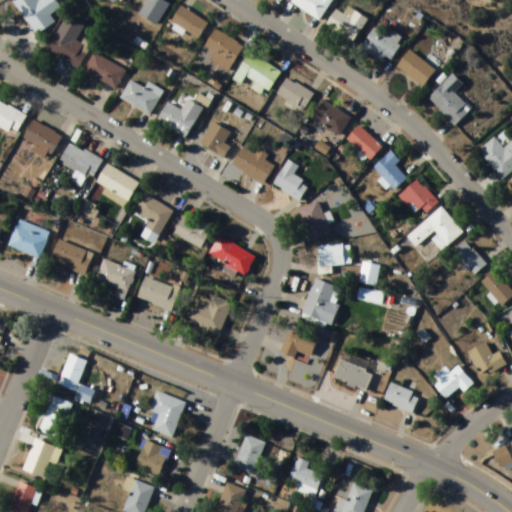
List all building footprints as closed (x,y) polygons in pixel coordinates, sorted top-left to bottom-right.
[(49,15),(60,8),(54,0),(14,0),(13,1),(35,35),(54,23),(49,15)] [(139,15),(156,26),(172,1),(171,0),(141,0),(146,3),(139,15)] [(292,0),(290,4),(320,22),(332,0),(292,0)] [(207,24),(181,6),(170,22),(197,40),(207,24)] [(342,14),(337,10),(326,26),(352,44),(368,20),(348,6),(342,14)] [(75,41),(84,27),(67,17),(47,49),(77,68),(89,50),(75,41)] [(387,30),(384,35),(373,28),(361,49),(388,65),(403,39),(387,30)] [(243,47),(216,29),(204,47),(213,53),(208,60),(227,72),(243,47)] [(423,88),(441,63),(429,54),(424,61),(408,50),(396,68),(423,88)] [(281,73),(249,52),(232,78),(241,84),(246,78),(268,92),(281,73)] [(115,90),(126,72),(94,53),(84,72),(115,90)] [(455,127),(471,111),(454,94),(463,85),(453,75),(428,99),(455,127)] [(313,93),(285,80),(277,96),(305,110),(313,93)] [(150,116),(161,97),(130,81),(120,100),(150,116)] [(203,109),(188,100),(181,111),(168,104),(157,122),(185,139),(203,109)] [(27,117),(0,101),(0,128),(14,137),(27,117)] [(350,119),(322,101),(310,118),(339,137),(350,119)] [(223,160),(231,148),(225,144),(231,134),(213,122),(199,144),(223,160)] [(21,147),(52,157),(60,133),(29,123),(21,147)] [(346,139),(369,162),(382,149),(360,126),(346,139)] [(511,173),(511,141),(504,149),(494,138),(477,153),(503,181),(511,173)] [(91,180),(102,162),(71,143),(59,163),(76,173),(71,181),(81,186),(87,177),(91,180)] [(275,167),(266,161),(268,158),(258,150),(255,155),(244,147),(232,164),(262,186),(275,167)] [(395,167),(400,162),(390,152),(373,169),(395,191),(407,179),(395,167)] [(293,177),(299,168),(288,161),(272,185),(299,202),(309,187),(293,177)] [(128,203),(140,184),(108,165),(96,183),(128,203)] [(410,209),(414,204),(425,215),(438,203),(416,181),(398,198),(410,209)] [(149,220),(144,229),(159,238),(174,211),(144,195),(135,213),(149,220)] [(329,235),(320,203),(300,208),(309,241),(329,235)] [(441,252),(463,234),(442,208),(407,237),(416,248),(429,237),(441,252)] [(198,226),(184,219),(174,236),(201,250),(213,228),(200,222),(198,226)] [(50,233),(18,220),(8,247),(40,259),(50,233)] [(256,259),(221,237),(210,254),(245,277),(256,259)] [(87,275),(93,252),(57,242),(50,264),(87,275)] [(474,278),(487,264),(465,242),(451,255),(474,278)] [(344,246),(318,246),(318,267),(344,267),(344,246)] [(125,302),(136,273),(104,260),(96,281),(116,288),(112,297),(125,302)] [(361,284),(377,286),(379,266),(363,264),(361,284)] [(511,299),(511,295),(500,271),(483,280),(496,307),(511,299)] [(180,291),(145,277),(137,299),(171,313),(180,291)] [(301,316),(329,327),(343,291),(315,280),(301,316)] [(189,324),(221,335),(232,305),(201,293),(189,324)] [(296,359),(299,352),(310,357),(318,339),(293,327),(281,352),(296,359)] [(482,380),(506,365),(498,352),(493,355),(485,343),(466,355),(482,380)] [(370,363),(342,354),(333,380),(366,392),(372,376),(366,374),(370,363)] [(88,362),(70,355),(58,386),(76,393),(88,362)] [(463,394),(474,384),(457,366),(434,387),(446,401),(459,389),(463,394)] [(384,399),(409,416),(420,400),(394,383),(384,399)] [(186,403),(157,393),(150,413),(158,415),(153,432),(174,439),(186,403)] [(74,405),(53,396),(38,432),(59,441),(74,405)] [(253,476),(266,444),(247,436),(233,468),(253,476)] [(49,463),(57,465),(62,449),(33,441),(24,474),(45,480),(49,463)] [(170,450),(145,442),(136,468),(161,477),(170,450)] [(298,485),(296,491),(313,499),(323,477),(307,469),(310,464),(298,458),(288,480),(298,485)] [(128,511),(144,511),(157,492),(139,481),(123,508),(128,511)] [(6,511),(7,511),(28,511),(38,491),(19,482),(6,511)] [(365,511),(374,492),(354,483),(346,502),(339,499),(333,511),(365,511)] [(215,511),(241,511),(245,504),(242,504),(247,493),(227,484),(215,511)]
